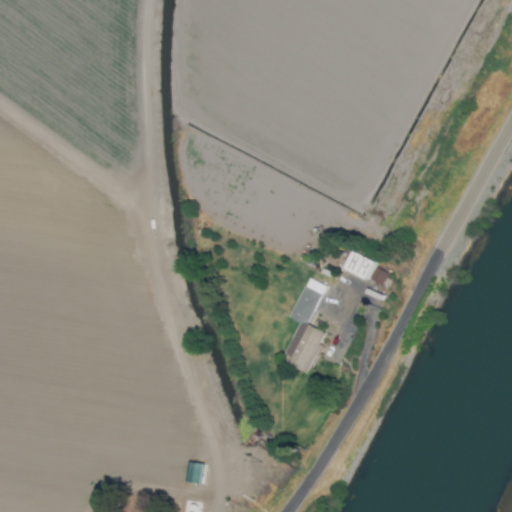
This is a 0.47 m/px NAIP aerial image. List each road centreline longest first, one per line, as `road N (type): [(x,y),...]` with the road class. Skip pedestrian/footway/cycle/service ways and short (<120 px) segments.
road 1 (track): [(146,0),(147,189),(180,374),(221,478),(211,511)]
road 2 (residential): [(511,126),(358,408),(290,511)]
